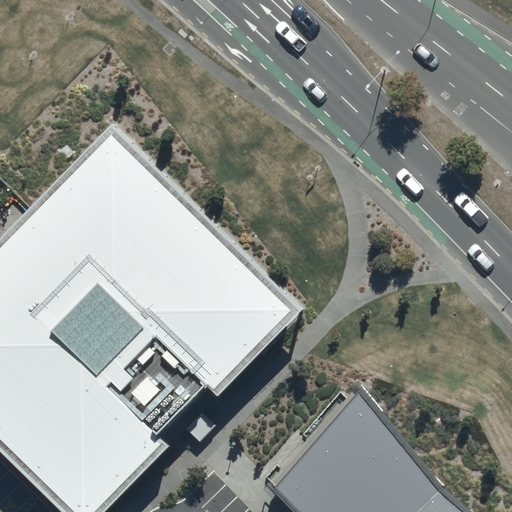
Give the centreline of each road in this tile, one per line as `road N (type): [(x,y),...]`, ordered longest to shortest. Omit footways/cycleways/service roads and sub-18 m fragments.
road 1 (primary): [(511,268),(327,81)]
road 2 (primary): [(327,81),(220,33),(179,0)]
road 3 (primary): [(387,0),(511,99)]
road 4 (trunk): [(396,0),(511,76)]
road 5 (primary): [(327,81),(238,0)]
